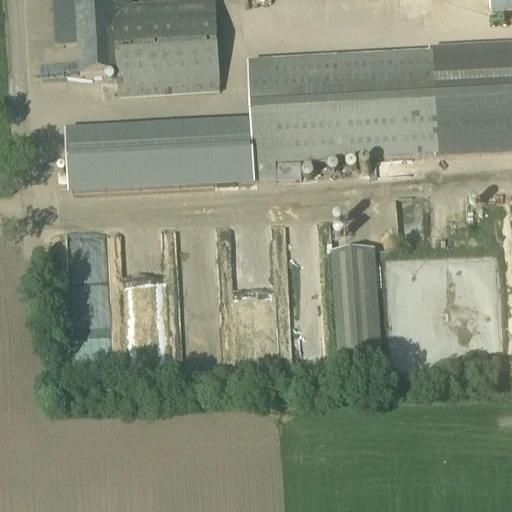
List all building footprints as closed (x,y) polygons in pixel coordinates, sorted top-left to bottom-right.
[(75,0),(75,2),(79,77),(99,76),(116,76),(117,102),(220,95),(215,3),(130,8),(130,6),(129,0),(75,0)] [(511,0),(488,0),(490,19),(511,18),(511,0)] [(250,125),(66,134),(70,195),(193,189),(234,187),(266,185),(277,185),(301,184),(301,180),(300,168),(437,159),(437,160),(440,160),(496,157),(511,156),(511,50),(492,51),(489,52),(431,55),(432,57),(248,67),(250,125)] [(424,220),(425,201),(398,201),(398,240),(426,240),(427,220),(424,220)] [(381,370),(374,254),(330,256),(337,373),(381,370)] [(451,325),(449,308),(430,310),(432,327),(451,325)] [(79,350),(106,348),(104,325),(78,326),(79,350)]
